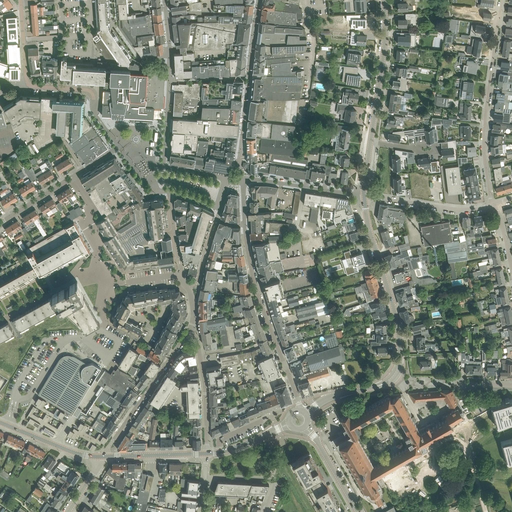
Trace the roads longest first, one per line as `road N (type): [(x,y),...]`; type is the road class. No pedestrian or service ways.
road 1 (residential): [(298,409),(246,246),(243,179),(363,195)]
road 2 (residential): [(491,204),(484,116),(501,0)]
road 3 (tertiary): [(394,375),(398,328),(363,195)]
road 4 (residential): [(189,330),(102,456)]
road 5 (tertiary): [(370,142),(384,0)]
road 6 (residential): [(491,204),(467,209),(363,195)]
road 7 (residential): [(206,453),(204,386),(189,330)]
